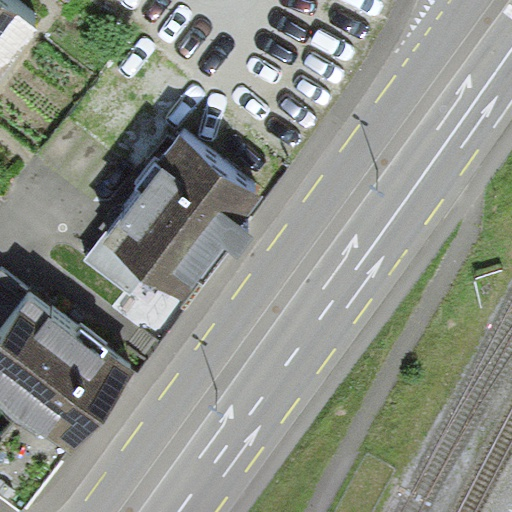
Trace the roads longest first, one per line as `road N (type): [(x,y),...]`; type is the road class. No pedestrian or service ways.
road 1 (primary): [(470,3),(96,511)]
road 2 (primary): [(179,511),(511,46)]
